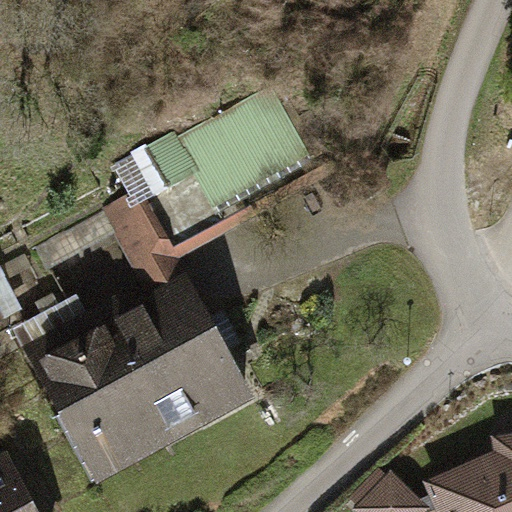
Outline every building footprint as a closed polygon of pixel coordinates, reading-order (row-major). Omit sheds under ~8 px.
[(178,128),(114,163),(138,208),(162,194),(168,205),(183,195),(186,196),(190,198),(191,203),(192,207),(190,211),(186,212),(183,212),(180,206),(162,216),(170,231),(177,228),(177,240),(218,218),(222,225),(249,210),(245,201),(317,163),(274,84),(181,134),(178,128)] [(0,324),(26,310),(0,260),(0,324)] [(19,369),(85,490),(242,405),(176,284),(19,369)] [(511,511),(511,432),(477,436),(479,458),(411,489),(421,511),(511,511)] [(0,511),(21,511),(0,472),(0,511)] [(415,511),(384,479),(349,511),(415,511)]
